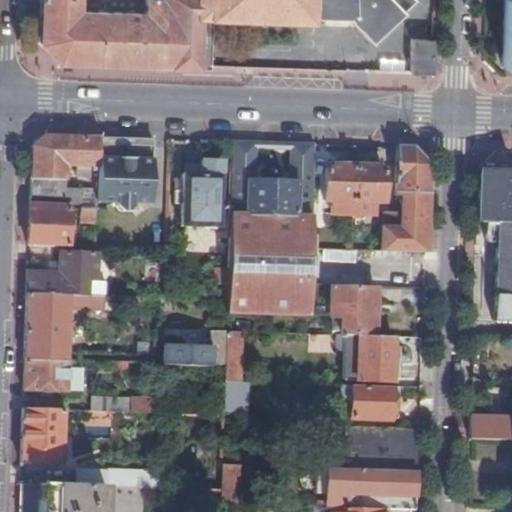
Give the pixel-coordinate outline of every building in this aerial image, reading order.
[(199,15),(214,15),(310,19),(310,17),(347,18),(371,43),(404,12),(402,9),(411,0),(42,0),(41,44),(59,62),(139,64),(197,66),(199,15)] [(511,0),(504,0),(502,67),(511,67),(511,0)] [(197,66),(212,67),(214,15),(199,15),(197,66)] [(434,75),(435,39),(414,39),(412,74),(434,75)] [(97,182),(99,141),(99,138),(67,137),(44,136),(32,147),(31,177),(30,206),(69,207),(81,207),(81,209),(96,210),(97,203),(97,197),(97,188),(64,188),(65,166),(76,167),(76,176),(89,177),(89,182),(97,182)] [(150,199),(152,140),(149,140),(149,142),(133,141),(125,149),(116,141),(99,141),(97,182),(97,188),(97,197),(116,198),(116,204),(117,208),(121,212),(132,212),(137,208),(137,204),(137,198),(150,199)] [(251,175),(252,144),(233,143),(232,175),(251,175)] [(312,219),(314,146),(297,145),(295,177),(300,178),(299,188),(301,188),(300,217),(296,216),(296,218),(312,219)] [(412,148),(396,148),(395,197),(402,197),(401,213),(383,213),(381,252),(427,254),(430,167),(412,148)] [(201,162),(201,167),(201,175),(184,174),(182,174),(182,192),(175,192),(174,206),(181,206),(181,228),(220,229),(221,210),(224,210),(224,207),(221,207),(222,162),(201,162)] [(201,175),(201,167),(185,166),(184,174),(201,175)] [(353,202),(354,167),(334,166),(333,170),(325,170),(325,202),(334,202),(334,207),(331,207),(331,215),(353,216),(353,202)] [(376,167),(354,167),(353,202),(383,203),(384,172),(376,171),(376,167)] [(511,171),(479,171),(477,223),(497,224),(493,322),(511,323),(511,171)] [(284,217),(296,218),(296,216),(296,182),(247,180),(247,215),(247,216),(284,217)] [(29,245),(69,247),(69,207),(30,206),(30,223),(29,245)] [(81,223),(96,224),(96,210),(81,209),(81,223)] [(312,284),(313,250),(312,250),(312,238),(283,237),(284,217),(247,216),(230,216),(229,266),(228,291),(227,302),(227,314),(310,317),(312,284)] [(312,238),(312,219),(296,218),(284,217),(283,237),(312,238)] [(105,298),(107,298),(107,281),(98,281),(98,255),(61,254),(61,275),(28,274),(27,296),(105,298)] [(228,291),(229,266),(212,265),(211,291),(228,291)] [(373,337),(375,286),(332,285),(331,314),(342,314),(341,335),(346,336),(373,337)] [(323,303),(324,289),(314,288),(314,303),(323,303)] [(105,308),(105,298),(27,296),(26,324),(25,360),(67,362),(69,306),(105,308)] [(242,332),(226,332),(225,349),(225,367),(224,382),(241,382),(242,332)] [(392,362),(394,338),(373,337),(346,336),(345,381),(392,383),(392,380),(398,380),(399,362),(392,362)] [(160,345),(159,365),(225,367),(225,349),(212,349),(212,346),(160,345)] [(69,362),(67,362),(25,360),(24,384),(24,391),(68,393),(69,370),(69,362)] [(69,370),(68,393),(80,393),(81,370),(69,370)] [(224,382),(223,416),(223,423),(257,424),(257,415),(240,415),(241,382),(224,382)] [(390,421),(391,401),(392,388),(352,387),(350,419),(390,421)] [(91,399),(91,412),(152,414),(152,401),(91,399)] [(64,412),(23,410),(22,446),(21,464),(62,466),(63,448),(63,439),(64,412)] [(511,418),(471,418),(469,439),(511,440),(511,418)] [(420,446),(421,431),(319,427),(318,453),(350,454),(420,457),(420,446)] [(350,469),(419,472),(420,457),(350,454),(350,469)] [(221,465),(221,492),(220,505),(238,506),(240,466),(221,465)] [(381,511),(418,511),(419,491),(419,472),(350,469),(328,469),(328,509),(334,509),(381,511)] [(75,473),(75,487),(103,487),(104,476),(95,476),(95,474),(75,473)] [(22,511),(109,511),(110,488),(103,487),(75,487),(23,485),(22,511)]
